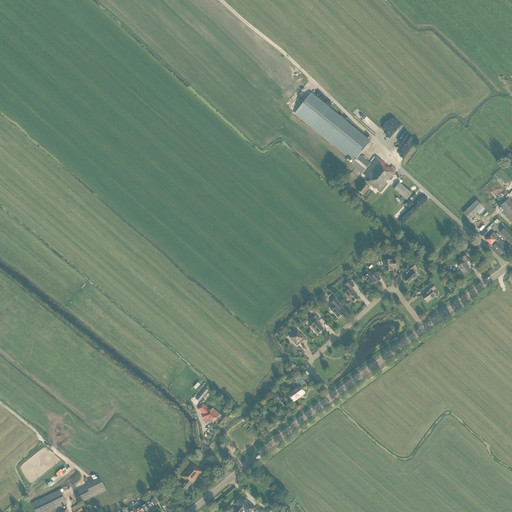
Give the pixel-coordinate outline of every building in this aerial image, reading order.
[(328,108),(329,106),(312,92),(295,113),(354,161),(351,165),(362,174),(368,179),(366,181),(364,184),(363,183),(357,191),(363,196),(369,188),(368,188),(370,185),(375,189),(376,189),(380,192),(387,183),(386,182),(388,180),(389,181),(395,173),(394,172),(396,170),(392,166),(390,169),(388,167),(387,169),(384,167),(385,165),(376,157),(371,164),(360,155),(370,142),(345,123),(328,108)] [(378,126),(359,110),(355,115),(373,131),(378,126)] [(407,200),(412,193),(399,183),(394,190),(407,200)] [(511,202),(509,199),(500,207),(511,221),(511,202)] [(470,220),(483,207),(476,201),(463,213),(470,220)] [(392,216),(403,225),(409,217),(398,208),(392,216)] [(511,244),(511,243),(511,232),(506,227),(500,232),(511,244)] [(483,238),(489,232),(486,230),(481,235),(483,238)] [(493,232),(486,240),(493,247),(494,249),(497,252),(504,244),(505,244),(502,241),(493,232)] [(504,244),(497,252),(502,257),(510,250),(504,244)] [(472,260),(475,257),(471,251),(467,254),(472,260)] [(467,263),(470,261),(465,255),(462,257),(464,259),(460,262),(462,264),(458,267),(464,275),(470,270),(465,264),(466,263),(467,263)] [(392,261),(392,260),(384,261),(385,271),(393,270),(393,268),(394,267),(394,268),(398,268),(397,261),(392,261)] [(409,285),(417,277),(414,274),(416,273),(413,269),(416,267),(413,264),(409,268),(412,272),(404,279),(409,285)] [(373,276),(370,272),(364,278),(371,285),(369,287),(370,287),(376,281),(377,283),(381,279),(375,273),(373,276)] [(352,303),(358,297),(353,292),(354,291),(351,289),(354,286),(350,281),(345,285),(349,290),(344,294),(347,298),(348,297),(352,303)] [(427,303),(435,296),(433,293),(436,290),(432,285),(428,288),(429,291),(422,296),(427,303)] [(338,319),(343,314),(338,309),(341,306),(335,299),(331,303),(335,308),(331,311),(338,319)] [(317,335),(324,329),(318,322),(320,320),(316,315),(312,319),(315,322),(310,327),(317,335)] [(301,335),(297,331),(289,338),(294,342),(293,343),(297,347),(305,339),(302,335),(301,335)] [(301,378),(300,375),(295,379),(297,381),(296,382),(299,386),(288,395),(293,402),(298,398),(298,397),(300,395),(301,395),(304,392),(302,389),(308,385),(302,377),(301,378)] [(199,401),(208,391),(205,388),(196,399),(199,401)] [(210,412),(208,410),(209,409),(202,404),(198,409),(204,415),(203,416),(205,417),(203,419),(208,423),(208,422),(211,425),(220,415),(213,409),(210,412)] [(173,482),(190,463),(186,459),(170,479),(173,482)] [(194,466),(191,464),(181,477),(184,479),(179,485),(181,487),(185,491),(192,483),(193,483),(202,472),(195,466),(194,466)] [(79,504),(106,491),(100,478),(86,484),(87,486),(74,492),(79,504)] [(60,490),(32,503),(35,511),(51,511),(68,511),(67,508),(64,510),(62,507),(67,505),(60,490)] [(243,511),(244,511),(251,511),(252,510),(253,511),(255,508),(243,499),(242,497),(241,498),(239,501),(240,502),(237,505),(238,506),(234,511),(233,511),(243,511)] [(141,507),(144,511),(157,503),(154,498),(141,507)]
